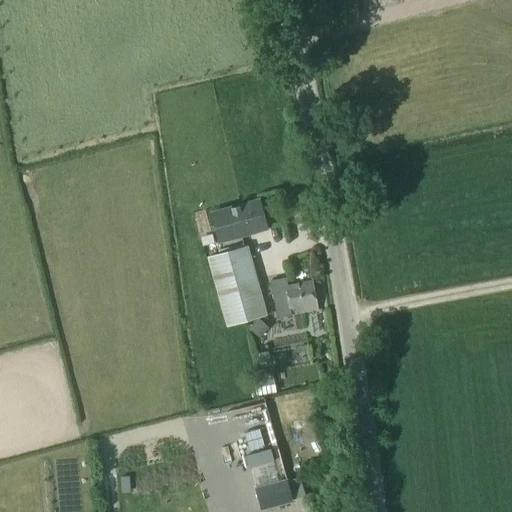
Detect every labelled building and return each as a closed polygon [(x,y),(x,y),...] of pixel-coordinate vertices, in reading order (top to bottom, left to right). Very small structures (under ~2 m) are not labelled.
[(259,201),(211,215),(218,242),(267,228),(259,201)] [(279,230),(262,237),(266,247),(283,240),(279,230)] [(246,248),(206,257),(223,328),(263,318),(246,248)] [(284,282),(270,284),(276,317),(317,310),(313,281),(285,285),(284,282)] [(258,338),(267,329),(257,320),(249,329),(258,338)] [(276,367),(254,371),(259,395),(280,391),(276,367)] [(287,480),(254,489),(259,509),(292,501),(287,480)]
